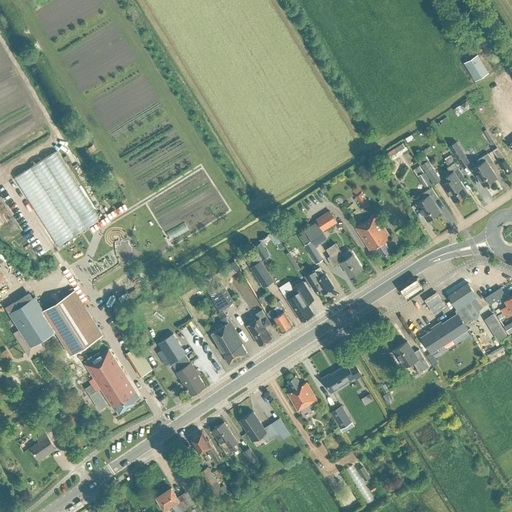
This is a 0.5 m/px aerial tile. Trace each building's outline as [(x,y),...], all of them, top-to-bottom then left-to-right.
[(487,72),(477,55),(465,62),(476,79),(487,72)] [(467,109),(476,104),(472,97),(463,103),(467,109)] [(490,128),(495,137),(501,134),(496,125),(490,128)] [(457,139),(449,144),(462,164),(469,160),(457,139)] [(405,146),(402,142),(388,151),(391,156),(405,146)] [(448,148),(442,153),(447,160),(446,161),(448,165),(447,166),(451,172),(447,174),(450,178),(443,183),(454,200),(467,191),(460,181),(465,177),(455,163),(457,162),(448,148)] [(484,184),(496,176),(489,165),(494,161),(488,152),(477,159),(480,163),(473,167),(484,184)] [(511,169),(504,158),(500,161),(507,172),(511,169)] [(434,183),(441,179),(428,159),(421,163),(434,183)] [(435,163),(442,176),(449,173),(442,160),(435,163)] [(423,170),(417,174),(424,186),(430,182),(423,170)] [(150,184),(162,177),(158,172),(147,178),(150,184)] [(332,183),(326,187),(332,197),(338,194),(332,183)] [(365,188),(372,202),(380,197),(374,184),(365,188)] [(427,219),(440,211),(433,200),(438,197),(431,186),(420,193),(423,198),(416,202),(427,219)] [(363,207),(370,203),(363,191),(356,196),(363,207)] [(450,207),(460,221),(466,216),(456,202),(450,207)] [(329,209),(315,218),(317,220),(304,228),(315,245),(328,237),(323,230),(337,221),(329,209)] [(384,240),(390,236),(375,213),(355,226),(370,249),(374,246),(379,254),(381,252),(383,254),(390,249),(384,240)] [(177,224),(180,233),(198,228),(195,219),(177,224)] [(97,243),(101,252),(129,239),(125,230),(97,243)] [(394,246),(402,242),(397,234),(389,239),(394,246)] [(323,259),(315,246),(311,240),(304,244),(316,263),(323,259)] [(260,241),(254,246),(262,258),(268,254),(260,241)] [(330,255),(328,256),(334,265),(341,260),(350,274),(362,267),(350,249),(342,253),(335,242),(326,248),(330,255)] [(248,251),(243,254),(250,266),(261,259),(262,258),(254,246),(247,250),(248,251)] [(117,260),(113,251),(96,258),(100,267),(117,260)] [(59,257),(38,267),(41,274),(63,264),(59,257)] [(274,279),(261,259),(250,266),(263,286),(274,279)] [(220,270),(225,278),(236,271),(230,263),(220,270)] [(313,270),(315,273),(307,278),(315,290),(320,287),(323,292),(334,285),(325,272),(324,273),(319,266),(313,270)] [(186,284),(189,289),(201,282),(198,277),(186,284)] [(401,288),(408,298),(423,288),(416,278),(401,288)] [(301,320),(313,312),(307,302),(314,298),(303,281),(283,293),(301,320)] [(433,329),(421,337),(431,352),(467,327),(464,323),(479,314),(476,310),(482,307),(475,296),(477,295),(468,281),(448,295),(456,308),(455,309),(457,313),(443,322),(442,320),(432,327),(433,329)] [(233,300),(223,283),(207,292),(217,309),(233,300)] [(276,285),(270,289),(275,295),(280,291),(276,285)] [(5,287),(6,296),(14,295),(13,286),(5,287)] [(35,296),(9,312),(19,328),(14,331),(19,338),(24,335),(33,330),(39,340),(56,330),(71,354),(102,335),(74,290),(43,309),(35,296)] [(445,304),(436,290),(424,298),(433,312),(445,304)] [(501,298),(496,290),(485,296),(490,304),(501,298)] [(501,308),(502,310),(503,312),(511,305),(511,294),(505,299),(507,304),(501,308)] [(269,310),(273,317),(282,330),(293,323),(284,310),(286,309),(280,299),(274,303),(275,306),(269,310)] [(511,305),(503,312),(505,315),(511,311),(511,305)] [(259,344),(272,336),(265,325),(270,322),(262,308),(254,313),(257,318),(247,324),(259,344)] [(493,313),(485,318),(498,339),(506,334),(493,313)] [(222,350),(229,363),(236,358),(238,361),(241,359),(240,356),(247,352),(241,342),(243,342),(230,320),(209,332),(220,351),(222,350)] [(191,393),(205,384),(198,373),(199,373),(191,361),(185,353),(172,333),(158,342),(171,362),(176,370),(191,393)] [(430,365),(425,358),(419,348),(414,351),(407,340),(394,348),(405,365),(413,360),(420,371),(430,365)] [(6,348),(13,358),(24,352),(17,341),(6,348)] [(138,345),(127,352),(142,375),(153,368),(138,345)] [(139,397),(109,348),(85,363),(114,410),(116,408),(119,412),(134,402),(133,401),(139,397)] [(0,357),(4,364),(12,358),(6,350),(0,354),(0,357)] [(355,377),(361,373),(355,364),(349,367),(347,363),(323,378),(331,390),(337,387),(338,389),(341,387),(339,385),(354,376),(355,377)] [(297,410),(317,399),(306,381),(301,385),(295,375),(287,379),(289,382),(287,383),(291,390),(287,393),(297,410)] [(398,397),(404,395),(400,386),(395,388),(398,397)] [(395,399),(390,390),(383,394),(388,403),(395,399)] [(102,397),(94,402),(99,409),(107,404),(102,397)] [(340,428),(352,421),(342,404),(331,411),(340,428)] [(383,411),(387,417),(393,413),(389,408),(383,411)] [(264,426),(253,410),(240,419),(248,431),(246,432),(251,440),(261,433),(266,441),(278,433),(271,422),(264,426)] [(234,443),(238,440),(224,421),(212,429),(220,441),(218,442),(226,453),(236,447),(234,443)] [(56,447),(45,430),(36,436),(39,440),(31,446),(39,458),(56,447)] [(214,457),(219,454),(209,439),(208,440),(202,431),(191,438),(200,452),(207,447),(214,457)] [(260,459),(267,456),(259,441),(252,444),(260,459)] [(252,464),(259,460),(249,446),(243,451),(252,464)] [(370,460),(365,465),(375,475),(380,471),(370,460)] [(200,471),(208,484),(217,479),(209,465),(200,471)] [(155,493),(164,508),(172,504),(177,511),(180,511),(195,502),(187,490),(178,495),(171,483),(155,493)]
